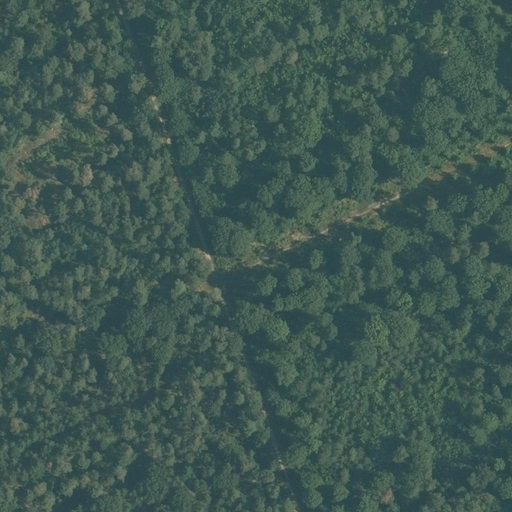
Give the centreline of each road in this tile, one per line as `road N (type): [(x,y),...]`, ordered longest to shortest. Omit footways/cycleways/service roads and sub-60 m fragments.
road 1 (track): [(511,148),(0,383)]
road 2 (track): [(115,0),(293,511)]
